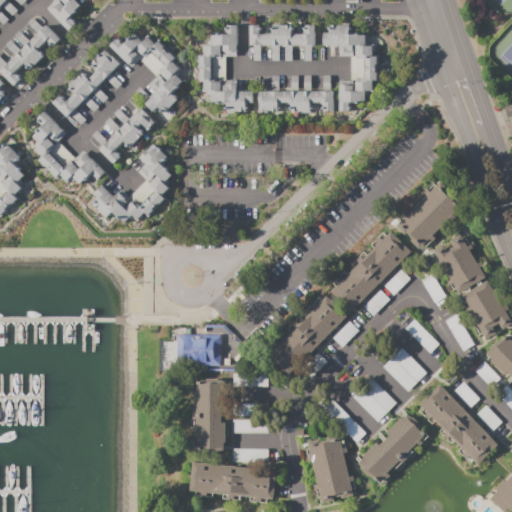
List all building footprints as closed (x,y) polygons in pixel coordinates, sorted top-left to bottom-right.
[(0,0),(5,0),(6,2),(7,1),(17,11),(12,16),(2,6),(2,5),(1,5),(0,6),(0,0)] [(74,0),(80,6),(70,16),(77,22),(68,31),(49,11),(53,7),(54,8),(62,1),(61,0),(23,0),(24,1),(20,4),(16,0),(74,0)] [(0,22),(2,25),(8,20),(0,12),(0,22)] [(52,45),(50,47),(47,43),(43,47),(34,38),(39,32),(38,31),(37,32),(27,22),(32,17),(42,27),(43,28),(46,25),(60,40),(54,46),(52,45)] [(203,81),(199,81),(199,72),(200,72),(200,64),(198,64),(198,56),(203,56),(203,46),(208,46),(208,41),(211,41),(211,35),(218,35),(218,33),(225,33),(225,25),(237,25),(237,56),(226,56),(226,80),(236,80),(236,92),(253,92),(253,103),(246,103),(246,112),(225,112),(225,104),(217,104),(217,102),(211,102),(211,95),(207,95),(208,92),(202,92),(202,84),(203,84),(203,81)] [(257,27),(260,27),(260,34),(265,34),(265,45),(258,45),(258,47),(260,47),(260,61),(252,61),(252,47),(253,47),(253,46),(248,46),(248,25),(257,25),(257,27)] [(274,27),(271,27),(271,34),(265,34),(265,45),(274,45),(274,47),(271,47),(271,61),(279,61),(279,47),(279,45),(282,45),(282,25),(274,25),(274,27)] [(290,27),(292,27),(292,34),(298,34),(298,45),(290,45),(290,47),(292,46),(292,61),(285,61),(284,47),(285,47),(285,45),(282,45),(282,25),(289,25),(290,27)] [(306,27),(303,27),(303,34),(298,34),(298,45),(305,45),(305,47),(304,47),(304,61),(311,61),(311,47),(311,45),(315,45),(315,25),(306,25),(306,27)] [(372,55),(378,55),(378,65),(377,65),(377,73),(378,73),(378,82),(373,82),(373,93),(368,93),(368,96),(365,96),(365,102),(358,102),(358,104),(350,104),(350,112),(339,112),(339,81),(350,81),(350,57),(339,57),(339,45),(323,45),(323,34),(330,34),(330,25),(351,26),(351,33),(359,33),(359,36),(365,36),(365,42),(368,42),(368,45),(374,45),(374,53),(372,53),(372,55)] [(40,56),(42,54),(39,51),(43,47),(34,38),(28,43),(27,42),(28,41),(18,31),(13,36),(23,46),(24,47),(22,49),(36,63),(42,58),(40,56)] [(173,62),(177,58),(170,51),(170,52),(164,46),(165,45),(158,39),(155,42),(148,35),(144,38),(142,36),(140,38),(135,34),(130,38),(129,37),(123,42),(118,37),(109,45),(131,67),(139,59),(156,76),(148,84),(156,92),(145,104),(153,112),(157,107),(163,113),(178,99),(173,93),(179,88),(177,86),(182,81),(177,77),(179,75),(177,72),(181,68),(176,63),(175,64),(173,62)] [(29,67),(27,69),(24,66),(21,69),(12,60),(16,55),(15,54),(14,55),(4,45),(9,40),(19,50),(20,51),(22,49),(36,63),(31,69),(29,67)] [(114,71),(100,56),(105,51),(111,56),(112,55),(121,64),(114,71)] [(95,64),(93,66),(96,70),(92,73),(101,82),(107,77),(108,78),(107,80),(117,90),(122,84),(112,74),(112,75),(111,74),(114,71),(100,56),(93,63),(95,64)] [(19,78),(21,76),(17,72),(21,69),(12,60),(6,65),(5,64),(6,63),(0,57),(0,67),(1,68),(1,67),(2,68),(0,70),(0,73),(13,86),(20,79),(19,78)] [(83,76),(85,74),(88,77),(92,73),(101,82),(96,88),(97,89),(98,88),(108,98),(103,103),(93,93),(92,92),(90,94),(76,80),(81,74),(83,76)] [(325,109),(322,109),(322,104),(317,104),(317,91),(324,91),(324,89),(323,89),(323,75),(330,75),(330,89),(330,91),(334,91),(334,111),(325,111),(325,109)] [(276,109),(279,109),(279,104),(284,104),(284,91),(277,92),(277,90),(278,90),(278,76),(271,76),(271,90),(272,90),(272,91),(267,91),(267,111),(276,111),(276,109)] [(293,109),(290,109),(290,104),(284,104),(284,91),(292,91),(292,90),(291,90),(291,76),(298,76),(298,90),(298,91),(301,91),(301,111),(293,111),(293,109)] [(309,109),(311,109),(311,104),(317,104),(317,91),(309,91),(309,90),(311,90),(311,76),(303,76),(303,90),(304,90),(304,91),(301,91),(301,111),(309,111),(309,109)] [(72,87),(70,89),(73,92),(70,95),(79,104),(84,100),(85,101),(84,102),(94,112),(99,107),(89,97),(88,96),(90,94),(76,80),(70,85),(72,87)] [(267,91),(267,111),(259,111),(259,103),(258,103),(258,91),(267,91)] [(61,97),(63,95),(66,99),(70,95),(79,104),(74,110),(75,111),(76,110),(86,120),(81,125),(71,115),(70,114),(67,117),(53,102),(59,96),(61,97)] [(503,106),(511,103),(511,110),(505,113),(503,106)] [(139,134),(141,132),(138,128),(142,124),(133,115),(127,121),(126,119),(127,118),(117,108),(112,113),(122,123),(123,124),(121,126),(135,141),(141,135),(139,134)] [(142,124),(133,115),(140,108),(142,110),(143,109),(149,115),(148,115),(154,122),(150,126),(151,127),(148,130),(142,124)] [(60,176),(56,180),(49,173),(50,172),(44,166),(44,167),(37,160),(40,157),(33,150),(37,146),(35,144),(37,142),(32,137),(37,132),(36,131),(41,125),(36,120),(44,111),(66,134),(58,142),(75,158),(82,151),(105,173),(97,181),(91,176),(86,182),(84,180),(79,184),(75,180),(72,182),(70,180),(66,184),(61,178),(62,177),(60,176)] [(128,145),(126,147),(123,143),(120,146),(111,137),(115,132),(114,131),(113,132),(103,122),(108,117),(118,127),(119,128),(121,126),(135,141),(130,146),(128,145)] [(117,155),(120,153),(116,150),(120,146),(111,137),(105,142),(104,141),(105,140),(95,130),(90,135),(100,145),(101,146),(98,149),(112,163),(119,157),(117,155)] [(0,218),(7,211),(6,211),(12,205),(19,199),(16,196),(23,188),(19,185),(21,182),(19,180),(24,175),(19,171),(20,169),(15,164),(20,158),(6,144),(1,149),(0,148),(0,218)] [(143,214),(147,218),(154,211),(153,211),(159,205),(160,205),(166,199),(163,196),(170,188),(166,184),(169,182),(166,180),(171,175),(166,170),(167,169),(162,164),(168,158),(153,144),(148,149),(139,158),(145,164),(137,172),(145,180),(129,197),(121,189),(114,196),(102,185),(93,195),(98,199),(92,205),(107,220),(112,214),(118,220),(119,218),(124,223),(129,218),(131,220),(133,218),(137,222),(142,217),(141,216),(143,214)] [(463,206),(460,209),(463,213),(457,219),(456,218),(452,222),(450,219),(432,236),(435,238),(432,242),(432,243),(426,249),(422,245),(419,249),(410,240),(412,238),(407,232),(405,234),(396,225),(400,222),(396,218),(403,212),(404,213),(407,210),(410,212),(427,195),(424,193),(428,189),(427,189),(434,182),(437,186),(441,182),(449,191),(447,193),(453,199),(455,197),(463,206)] [(411,251),(391,231),(386,236),(383,233),(371,245),(374,248),(367,255),(364,252),(352,264),(355,268),(348,275),(345,272),(333,284),(336,287),(332,292),(353,312),(411,251)] [(469,250),(473,248),(471,244),(472,244),(468,237),(463,240),(460,235),(451,240),(454,246),(447,250),(444,244),(434,250),(437,254),(432,257),(436,264),(437,264),(439,267),(443,265),(451,278),(447,280),(449,284),(447,285),(451,292),(457,289),(459,292),(485,277),(483,274),(488,271),(484,264),(482,265),(481,261),(477,263),(469,250)] [(384,286),(401,269),(410,279),(393,295),(384,286)] [(422,284),(433,276),(445,296),(434,303),(422,284)] [(503,308),(506,306),(508,309),(510,308),(511,311),(511,316),(509,319),(511,323),(502,329),(498,323),(492,327),(495,333),(486,338),(483,334),(478,337),(474,330),(475,329),(473,326),(477,324),(469,310),(465,313),(463,309),(462,310),(458,303),(463,300),(461,296),(487,281),(489,285),(494,281),(498,288),(496,289),(498,293),(495,295),(503,308)] [(363,307),(380,290),(389,299),(372,316),(363,307)] [(346,317),(326,297),(321,302),(318,298),(306,310),(309,313),(302,321),(299,318),(287,330),(290,333),(283,341),(280,337),(268,349),(271,353),(267,357),(288,377),(346,317)] [(444,321),(455,315),(473,345),(462,351),(444,321)] [(404,328),(413,319),(439,344),(429,353),(404,328)] [(358,331),(341,347),(332,338),(349,322),(358,331)] [(511,331),(511,377),(504,369),(502,372),(490,360),(491,359),(486,354),(490,350),(489,349),(502,335),(504,338),(511,331)] [(177,335),(220,335),(220,366),(177,366),(177,348),(177,335)] [(401,347),(426,373),(417,383),(391,357),(401,347)] [(177,366),(177,348),(161,348),(161,371),(177,371),(177,366)] [(327,362),(309,380),(300,371),(318,353),(327,362)] [(391,357),(417,383),(407,393),(381,367),(391,357)] [(474,371),(483,361),(500,378),(491,388),(474,371)] [(268,387),(232,387),(232,374),(268,374),(268,387)] [(386,413),(361,388),(371,378),(396,403),(386,413)] [(193,416),(221,416),(221,409),(226,409),(226,389),(224,389),(224,382),(196,382),(196,390),(193,390),(193,395),(197,395),(197,404),(194,404),(194,412),(193,412),(193,416)] [(462,382),(479,398),(469,408),(453,392),(462,382)] [(440,384),(419,404),(424,409),(421,412),(432,424),(435,421),(442,428),(439,431),(451,444),(454,440),(462,448),(458,451),(470,463),(473,460),(477,465),(498,445),(440,384)] [(511,410),(498,396),(507,387),(511,392),(511,410)] [(352,397),(361,388),(386,413),(377,422),(352,397)] [(366,433),(356,443),(322,410),(332,400),(366,433)] [(232,416),(232,403),(268,403),(268,416),(232,416)] [(476,414),(485,405),(502,422),(493,431),(476,414)] [(359,463),(362,467),(360,468),(369,477),(371,475),(382,486),(388,480),(387,479),(390,476),(387,473),(393,467),(398,471),(404,464),(403,463),(407,459),(408,461),(414,454),(410,450),(417,443),(420,445),(422,443),(423,445),(431,438),(420,427),(422,426),(412,416),(411,418),(407,414),(402,420),(400,418),(387,432),(390,435),(379,446),(376,443),(362,457),(363,459),(359,463)] [(193,416),(221,416),(221,423),(226,423),(226,443),(224,443),(224,450),(194,451),(194,441),(193,441),(193,436),(197,436),(197,428),(194,428),(194,420),(193,420),(193,416)] [(233,433),(233,420),(267,420),(267,433),(233,433)] [(339,435),(341,440),(345,439),(348,448),(346,448),(347,453),(344,453),(349,477),(353,476),(354,481),(355,480),(357,489),(352,490),(354,495),(342,498),(341,495),(333,497),(334,500),(322,503),(321,498),(316,499),(314,490),(315,490),(314,485),(318,484),(312,461),(308,462),(307,457),(306,457),(304,449),(309,447),(308,442),(320,440),(320,442),(328,441),(328,438),(339,435)] [(233,449),(268,449),(268,462),(233,462),(233,449)] [(193,462),(189,491),(196,491),(196,496),(212,498),(213,493),(223,494),(223,499),(239,501),(240,496),(250,497),(250,502),(267,504),(267,499),(273,500),(277,472),(193,462)] [(511,474),(511,511),(508,509),(505,511),(502,511),(489,499),(497,491),(494,489),(502,480),(505,482),(511,474)]
